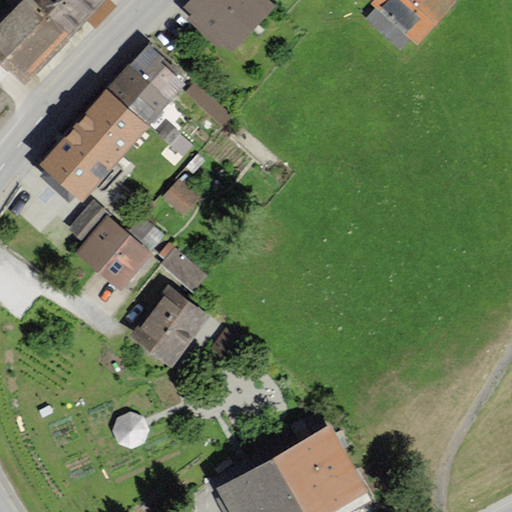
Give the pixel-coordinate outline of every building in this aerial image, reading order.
[(75,35),(36,0),(23,0),(0,25),(0,49),(33,80),(75,35)] [(108,0),(36,0),(75,35),(108,0)] [(260,0),(197,0),(190,8),(231,46),(267,6),(260,0)] [(446,0),(381,0),(378,4),(418,39),(450,3),(446,0)] [(185,82),(151,52),(50,164),(83,194),(185,82)] [(204,198),(179,177),(161,199),(185,220),(204,198)] [(149,254),(109,218),(80,251),(120,287),(149,254)] [(161,260),(194,286),(207,269),(174,243),(161,260)] [(204,315),(168,289),(134,335),(170,362),(204,315)] [(136,407),(111,421),(125,446),(150,432),(136,407)] [(333,431),(223,493),(234,511),(338,511),(369,495),(333,431)]
